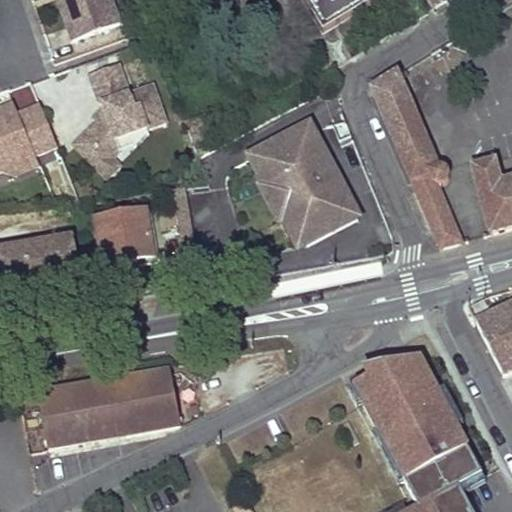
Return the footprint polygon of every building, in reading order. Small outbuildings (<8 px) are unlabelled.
[(120,26),(110,0),(57,0),(73,44),(120,26)] [(369,0),(307,0),(324,28),(369,0)] [(447,2),(445,0),(430,0),(436,10),(447,2)] [(166,125),(153,89),(130,98),(119,68),(90,78),(99,103),(103,107),(104,110),(106,115),(97,125),(74,147),(100,174),(113,161),(121,153),(116,137),(129,132),(131,138),(148,132),(166,125)] [(439,171),(398,77),(372,93),(441,251),(462,246),(436,187),(443,188),(446,187),(449,181),(449,177),(445,173),(443,171),(439,171)] [(0,118),(16,112),(14,106),(0,111),(0,118)] [(58,149),(41,107),(18,116),(16,112),(0,118),(0,174),(4,173),(8,175),(12,163),(24,158),(26,162),(36,158),(58,149)] [(97,125),(106,115),(104,110),(93,121),(97,125)] [(218,150),(205,116),(185,122),(199,160),(218,150)] [(359,220),(340,186),(322,196),(325,201),(319,203),(303,172),(308,169),(310,174),(328,164),(310,130),(259,157),(260,160),(273,182),(268,185),(288,222),(293,219),(306,245),(307,247),(359,220)] [(136,148),(149,135),(148,132),(131,138),(129,132),(116,137),(121,153),(136,148)] [(16,177),(40,168),(36,158),(26,162),(24,158),(12,163),(8,175),(16,177)] [(273,182),(260,160),(252,164),(264,186),(268,185),(273,182)] [(121,168),(113,161),(100,174),(108,181),(121,168)] [(340,186),(328,164),(310,174),(308,169),(303,172),(319,203),(325,201),(322,196),(340,186)] [(511,232),(511,184),(501,187),(495,166),(473,172),(491,238),(511,232)] [(288,222),(268,185),(264,186),(260,189),(262,194),(280,226),(284,224),(288,222)] [(183,192),(171,193),(185,270),(197,268),(183,192)] [(154,259),(147,214),(97,223),(106,274),(127,270),(126,264),(154,259)] [(306,245),(293,219),(288,222),(284,224),(298,249),(306,245)] [(72,242),(36,249),(42,284),(50,283),(51,289),(80,284),(72,242)] [(36,249),(0,254),(0,255),(7,297),(35,292),(34,286),(42,284),(36,249)] [(155,265),(154,259),(126,264),(127,270),(155,265)] [(511,307),(476,325),(503,378),(511,373),(511,307)] [(223,359),(210,361),(211,368),(224,366),(223,359)] [(421,363),(364,373),(369,382),(354,390),(419,511),(421,511),(459,491),(482,478),(421,363)] [(39,398),(49,452),(181,429),(171,374),(81,391),(81,390),(67,393),(67,394),(39,398)] [(470,511),(459,491),(421,511),(470,511)] [(237,511),(252,511),(248,503),(237,509),(237,511)]
